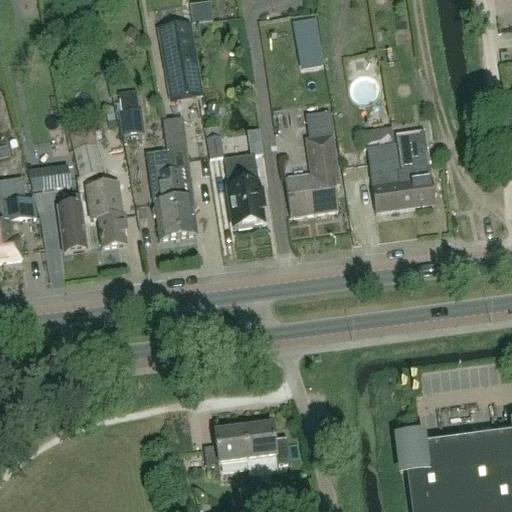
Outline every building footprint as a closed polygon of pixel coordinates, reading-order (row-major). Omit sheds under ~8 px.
[(316,36),(317,20),(300,20),(300,36),(316,36)] [(189,28),(157,34),(170,105),(202,99),(189,28)] [(399,100),(411,101),(412,81),(400,80),(399,100)] [(207,106),(206,114),(208,118),(213,119),(217,116),(218,108),(216,104),(211,103),(207,106)] [(144,138),(142,114),(119,116),(121,140),(144,138)] [(328,117),(306,120),(309,143),(332,140),(328,117)] [(223,160),(217,128),(203,130),(208,162),(223,160)] [(305,144),(310,180),(285,184),(290,222),(338,215),(334,189),(339,188),(332,140),(309,143),(305,144)] [(72,153),(78,181),(102,176),(96,148),(72,153)] [(412,194),(403,195),(400,174),(399,174),(397,163),(395,148),(367,152),(369,167),(376,216),(414,211),(412,194)] [(169,175),(178,241),(196,239),(193,214),(195,213),(194,207),(192,206),(191,201),(188,202),(184,173),(182,153),(167,155),(167,156),(169,175)] [(178,241),(169,175),(167,156),(148,158),(155,209),(152,213),(152,218),(157,222),(160,244),(178,241)] [(254,160),(225,164),(229,192),(228,192),(234,231),(237,230),(238,233),(251,231),(251,228),(263,226),(261,214),(263,213),(259,187),(258,187),(254,160)] [(39,169),(25,171),(31,195),(70,190),(67,168),(39,171),(39,169)] [(412,194),(414,211),(434,209),(429,170),(400,174),(403,195),(412,194)] [(0,255),(2,266),(21,263),(16,224),(36,222),(34,203),(26,204),(23,184),(0,187),(0,208),(2,225),(0,225),(0,255)] [(117,190),(98,192),(101,220),(98,221),(102,252),(126,249),(124,233),(127,232),(125,217),(121,217),(117,190)] [(79,199),(66,201),(67,210),(57,211),(64,257),(87,254),(79,199)] [(243,433),(248,466),(277,462),(272,429),(243,433)] [(248,466),(243,433),(215,437),(217,451),(219,470),(219,469),(248,466)] [(409,511),(511,511),(511,436),(401,451),(409,511)] [(219,470),(217,451),(204,453),(207,476),(220,475),(219,469),(219,470)] [(252,511),(260,511),(256,482),(244,484),(247,511),(252,511)]
